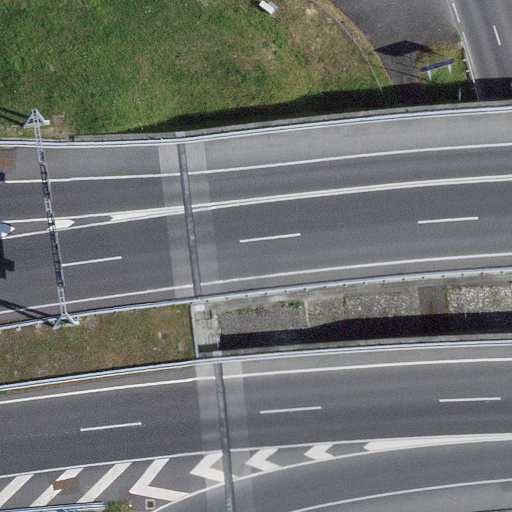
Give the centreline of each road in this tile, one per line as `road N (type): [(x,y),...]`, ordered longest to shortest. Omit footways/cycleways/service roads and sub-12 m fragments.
road 1 (motorway): [(511,216),(320,232),(0,275)]
road 2 (motorway): [(0,442),(222,415),(511,399)]
road 3 (motorway): [(511,208),(0,210)]
road 4 (motorway): [(220,511),(372,470),(511,450)]
